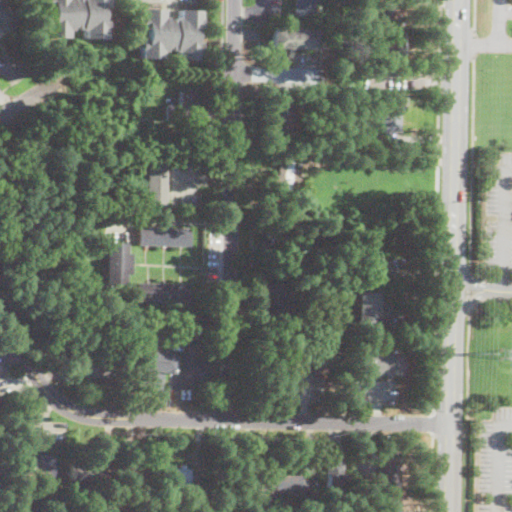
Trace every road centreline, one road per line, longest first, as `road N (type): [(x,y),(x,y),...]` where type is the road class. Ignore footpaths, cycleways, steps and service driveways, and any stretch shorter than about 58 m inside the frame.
road 1 (residential): [(450,425),(104,419),(71,410),(45,389),(0,309)]
road 2 (residential): [(234,0),(230,423)]
road 3 (secondary): [(453,268),(457,0)]
road 4 (secondary): [(448,511),(453,268)]
